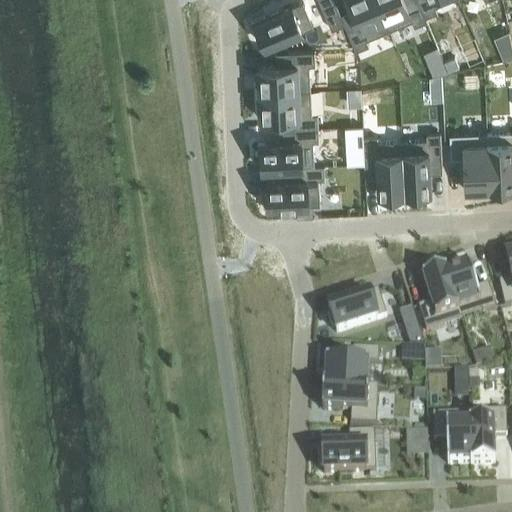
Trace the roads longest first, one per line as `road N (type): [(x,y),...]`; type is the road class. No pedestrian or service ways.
road 1 (residential): [(288,232),(303,303),(296,511)]
road 2 (residential): [(244,0),(230,13),(237,204),(250,224),(288,232)]
road 3 (residential): [(288,232),(511,218)]
